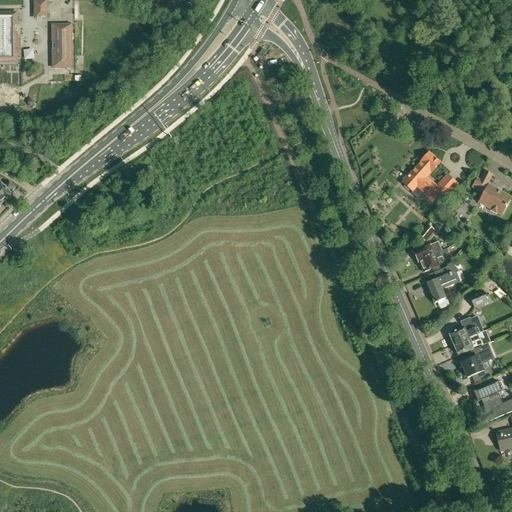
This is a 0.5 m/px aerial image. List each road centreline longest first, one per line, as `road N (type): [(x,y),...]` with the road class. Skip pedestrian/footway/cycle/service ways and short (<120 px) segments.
road 1 (tertiary): [(330,136),(484,499)]
road 2 (primary): [(0,241),(171,96)]
